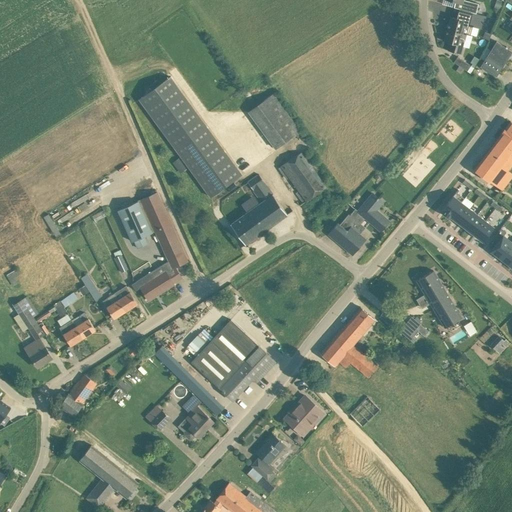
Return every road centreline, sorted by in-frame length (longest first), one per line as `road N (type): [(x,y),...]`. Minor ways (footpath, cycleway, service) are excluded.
road 1 (residential): [(44,406),(60,381),(287,236),(302,235),(364,277)]
road 2 (tertiary): [(364,277),(161,511)]
road 3 (track): [(424,511),(411,488),(294,364)]
road 4 (track): [(77,0),(142,147)]
road 5 (residential): [(493,120),(448,85),(435,64),(424,0)]
road 6 (tertiary): [(493,120),(412,220)]
road 7 (residential): [(412,220),(511,298)]
